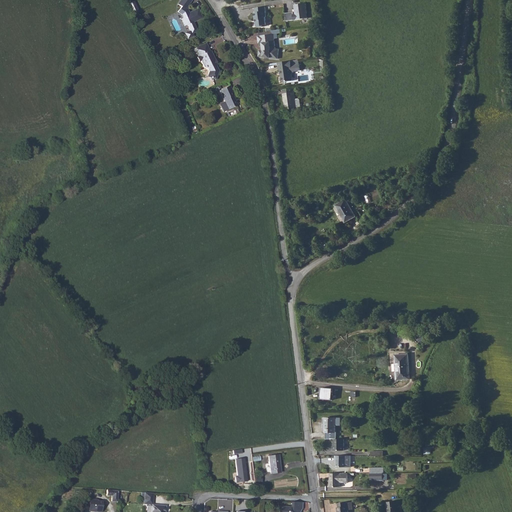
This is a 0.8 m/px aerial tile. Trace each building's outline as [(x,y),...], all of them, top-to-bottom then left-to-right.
[(192,0),(181,0),(183,1),(182,4),(183,5),(180,10),(184,13),(185,16),(184,17),(187,24),(189,23),(193,29),(188,32),(190,37),(195,34),(194,32),(199,29),(195,20),(204,16),(200,7),(191,11),(189,8),(188,7),(192,0)] [(133,2),(128,5),(133,15),(137,12),(133,2)] [(296,12),(286,13),(287,21),(307,18),(305,4),(295,5),(296,12)] [(265,7),(255,8),(256,13),(254,13),(256,27),(257,28),(262,27),(262,26),(266,26),(265,18),(266,17),(265,7)] [(273,34),(258,36),(258,43),(262,43),(263,50),(259,49),(257,55),(276,59),(278,49),(275,48),(273,34)] [(215,59),(216,58),(212,49),(211,50),(208,42),(197,48),(200,55),(198,56),(200,60),(202,59),(206,66),(209,68),(211,71),(209,75),(211,75),(211,77),(214,78),(216,77),(218,77),(220,70),(218,63),(215,59)] [(292,74),(295,71),(301,70),(299,60),(291,61),(286,62),(286,68),(280,69),(281,73),(282,73),(283,81),(293,80),(292,74)] [(219,89),(228,108),(238,104),(232,92),(232,91),(229,85),(219,89)] [(294,88),(283,89),(284,101),(286,101),(287,109),(296,108),(294,88)] [(346,199),(335,204),(343,222),(355,217),(346,199)] [(422,335),(417,339),(422,344),(427,340),(422,335)] [(409,355),(397,355),(397,379),(409,379),(409,355)] [(331,390),(320,390),(319,401),(330,402),(331,390)] [(335,419),(325,419),(325,434),(326,434),(326,440),(334,440),(336,440),(337,433),(335,433),(335,419)] [(336,440),(334,440),(334,452),(344,452),(344,440),(336,440)] [(242,449),(228,450),(229,458),(243,458),(242,449)] [(280,472),(278,455),(268,456),(270,473),(280,472)] [(249,481),(246,458),(236,460),(239,477),(235,477),(236,483),(249,481)] [(350,458),(334,458),(334,461),(336,461),(336,469),(351,469),(350,458)] [(348,475),(330,476),(330,483),(329,483),(329,489),(340,489),(340,484),(348,484),(348,475)] [(117,491),(108,490),(107,495),(113,496),(113,501),(118,501),(119,491),(117,491)] [(153,493),(144,493),(144,504),(152,505),(151,511),(164,511),(165,505),(152,505),(153,493)] [(98,501),(98,500),(90,499),(89,510),(97,510),(97,511),(99,511),(101,511),(103,501),(98,501)] [(303,508),(303,502),(292,501),(292,506),(280,505),(279,511),(298,511),(297,511),(300,508),(303,508)] [(400,509),(399,502),(387,504),(388,511),(399,511),(399,510),(400,509)] [(347,511),(348,511),(350,511),(349,504),(349,503),(347,504),(347,503),(337,504),(338,507),(336,507),(336,511),(347,511)]
